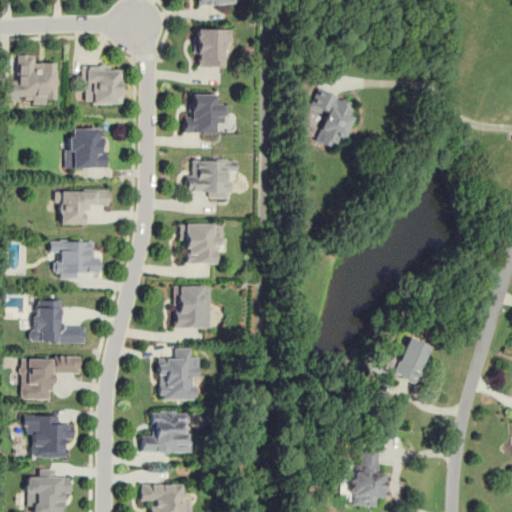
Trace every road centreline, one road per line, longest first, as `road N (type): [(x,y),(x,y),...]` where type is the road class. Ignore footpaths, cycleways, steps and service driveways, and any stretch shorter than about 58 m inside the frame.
road 1 (residential): [(104,511),(110,363),(146,208),(144,45),(126,24),(0,25)]
road 2 (residential): [(511,252),(463,407),(450,511)]
